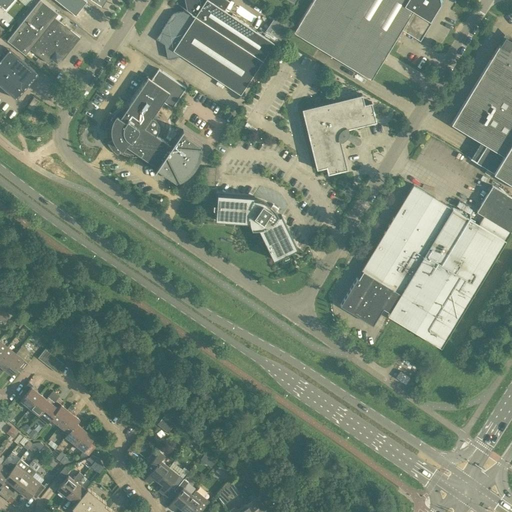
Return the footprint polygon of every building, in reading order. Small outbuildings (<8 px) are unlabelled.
[(5,9),(13,0),(0,0),(0,4),(5,9)] [(62,59),(80,37),(55,18),(57,14),(39,0),(7,40),(25,54),(29,49),(48,64),(52,59),(61,58),(62,59)] [(56,0),(75,15),(87,1),(85,0),(56,0)] [(184,0),(186,10),(172,13),(161,30),(167,58),(181,56),(240,94),(274,43),(224,10),(229,1),(227,0),(184,0)] [(356,70),(371,79),(381,62),(384,58),(387,53),(395,40),(401,30),(416,39),(415,40),(420,43),(423,38),(421,36),(441,4),(438,2),(439,0),(312,0),(293,32),(319,48),(356,70)] [(292,23),(277,13),(265,30),(280,40),(292,23)] [(499,44),(451,123),(459,128),(485,144),(475,161),(468,156),(467,157),(511,184),(511,41),(505,37),(500,44),(499,44)] [(0,85),(15,98),(37,72),(9,48),(0,59),(0,85)] [(156,120),(152,117),(163,101),(172,107),(185,87),(158,69),(151,79),(147,77),(141,86),(128,105),(119,110),(114,115),(109,112),(106,117),(104,127),(110,128),(109,131),(112,139),(106,142),(111,150),(117,155),(121,150),(130,154),(138,154),(153,164),(159,168),(158,170),(176,182),(179,177),(180,179),(188,173),(192,170),(197,162),(200,153),(201,147),(200,147),(202,143),(183,130),(183,129),(172,145),(156,135),(158,130),(159,127),(158,122),(156,120)] [(358,125),(376,121),(371,101),(364,103),(362,94),(301,109),(316,169),(326,166),(328,173),(347,168),(344,154),(340,138),(343,137),(346,132),(346,128),(358,125)] [(39,101),(33,97),(26,107),(32,111),(39,101)] [(216,168),(205,167),(203,184),(214,185),(216,168)] [(372,325),(382,307),(389,311),(452,208),(413,184),(361,269),(363,271),(358,278),(356,277),(339,304),(372,325)] [(440,347),(477,286),(510,231),(511,228),(511,197),(492,185),(476,211),(483,215),(478,224),(452,208),(389,311),(387,314),(392,317),(440,347)] [(257,199),(255,199),(254,199),(254,196),(217,193),(216,204),(213,204),(213,209),(216,209),(215,220),(249,222),(251,229),(258,228),(264,241),(273,259),(283,255),(284,257),(289,255),(287,252),(297,248),(295,243),(290,235),(281,214),(279,216),(278,214),(277,212),(276,211),(275,210),(274,208),(273,207),(271,206),(269,204),(268,203),(267,202),(265,201),(263,201),(261,200),(260,200),(258,199),(257,199)] [(9,316),(5,314),(1,319),(4,322),(9,316)] [(7,346),(0,355),(0,365),(3,368),(15,353),(7,346)] [(21,347),(15,353),(3,368),(11,374),(15,369),(20,373),(28,363),(25,361),(30,354),(21,347)] [(38,357),(42,361),(49,352),(45,348),(38,357)] [(47,365),(54,356),(49,352),(42,361),(47,365)] [(54,356),(47,365),(51,368),(58,359),(54,356)] [(63,363),(58,359),(51,368),(56,372),(63,363)] [(409,378),(400,371),(395,377),(405,384),(409,378)] [(20,400),(30,407),(40,394),(35,389),(36,387),(33,385),(20,400)] [(46,398),(40,394),(30,407),(38,414),(51,399),(55,394),(52,391),(46,398)] [(58,408),(53,404),(58,396),(55,394),(51,399),(38,414),(42,417),(39,421),(43,425),(46,421),(48,422),(51,418),(50,418),(58,408)] [(50,418),(51,418),(59,425),(71,410),(68,407),(67,409),(61,404),(58,408),(50,418)] [(71,410),(59,425),(68,432),(76,422),(76,423),(79,419),(73,414),(75,412),(71,410)] [(173,424),(163,416),(157,424),(167,431),(173,424)] [(68,432),(65,436),(74,443),(86,428),(83,425),(81,427),(76,423),(76,422),(68,432)] [(33,439),(38,433),(33,428),(28,435),(33,439)] [(86,428),(74,443),(82,450),(80,453),(82,457),(88,454),(95,445),(90,442),(94,437),(88,432),(90,430),(86,428)] [(18,432),(14,429),(9,435),(13,437),(18,432)] [(27,449),(32,443),(28,440),(24,446),(27,449)] [(36,453),(43,444),(40,442),(32,443),(28,447),(36,453)] [(43,454),(48,447),(44,444),(39,450),(43,454)] [(65,453),(61,450),(56,457),(60,460),(65,453)] [(158,481),(169,467),(161,460),(165,456),(159,451),(139,474),(145,479),(144,479),(149,483),(153,477),(158,481)] [(200,458),(211,467),(215,461),(205,453),(200,458)] [(92,463),(96,458),(92,454),(90,457),(87,459),(92,463)] [(6,457),(0,464),(0,483),(3,480),(4,478),(15,464),(6,457)] [(15,464),(4,478),(12,484),(28,465),(20,458),(15,464)] [(226,468),(221,464),(216,470),(221,474),(226,468)] [(12,484),(17,488),(13,492),(10,496),(14,499),(18,493),(20,491),(32,476),(36,471),(28,465),(12,484)] [(182,477),(178,474),(169,467),(158,481),(162,484),(158,490),(163,493),(168,496),(174,489),(182,477)] [(57,488),(66,496),(79,480),(83,475),(79,471),(73,479),(68,475),(57,488)] [(45,486),(40,483),(32,476),(20,491),(28,497),(37,487),(41,491),(45,486)] [(181,508),(192,494),(184,487),(188,482),(183,478),(175,489),(174,489),(168,496),(172,500),(167,506),(172,510),(176,504),(181,508)] [(79,480),(66,496),(75,502),(75,503),(86,489),(81,485),(82,483),(79,480)] [(227,495),(232,492),(226,485),(217,495),(224,503),(230,499),(227,495)] [(106,502),(87,487),(86,489),(75,503),(75,502),(71,507),(76,511),(97,511),(104,503),(104,504),(106,502)] [(184,511),(200,511),(209,501),(195,490),(192,494),(181,508),(185,511),(184,511)] [(262,502),(257,496),(247,503),(253,511),(260,511),(266,508),(268,511),(269,511),(274,509),(266,499),(262,502)] [(114,511),(104,504),(104,503),(97,511),(114,511)] [(253,511),(247,503),(238,510),(235,506),(230,510),(231,511),(253,511)]
